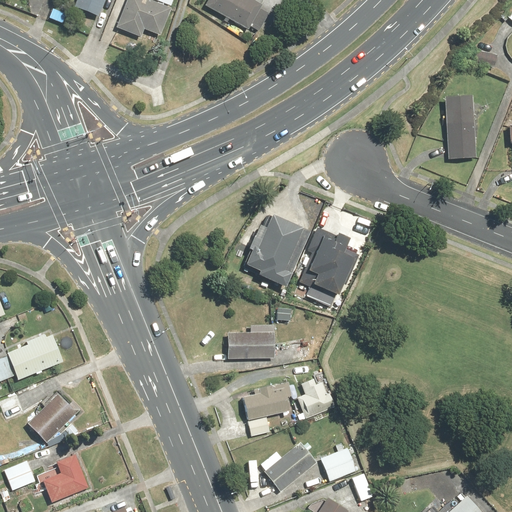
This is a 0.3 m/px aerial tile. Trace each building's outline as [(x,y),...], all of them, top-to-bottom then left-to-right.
[(76,0),(73,8),(98,18),(104,0),(76,0)] [(145,0),(126,0),(115,29),(140,38),(143,31),(159,37),(170,10),(145,0)] [(249,0),(207,0),(204,7),(247,31),(261,7),(249,0)] [(493,69),(495,55),(475,51),(472,65),(493,69)] [(471,96),(443,98),(447,160),(475,158),(471,96)] [(300,228),(270,215),(255,249),(252,247),(243,265),(258,272),(256,275),(283,287),(290,274),(281,270),(300,228)] [(335,236),(317,228),(306,252),(310,254),(298,282),(322,293),(323,291),(336,297),(341,285),(344,287),(358,255),(343,249),(348,239),(336,234),(335,236)] [(289,308),(275,307),(274,321),(289,321),(289,308)] [(326,319),(314,319),(313,332),(325,333),(326,319)] [(272,333),(225,333),(226,359),(272,359),(272,333)] [(0,387),(0,388),(0,387),(0,381),(14,376),(16,381),(62,363),(51,336),(45,339),(43,335),(25,342),(26,345),(5,353),(6,356),(0,358),(0,387)] [(306,337),(284,342),(288,362),(311,357),(306,337)] [(314,384),(312,378),(300,383),(304,394),(295,397),(304,419),(334,408),(328,393),(325,394),(320,382),(314,384)] [(258,393),(241,397),(246,421),(288,412),(282,388),(271,390),(270,386),(257,389),(258,393)] [(17,394),(0,401),(0,409),(5,422),(25,413),(17,394)] [(56,394),(26,424),(45,444),(76,413),(56,394)] [(265,417),(245,422),(249,437),(269,432),(265,417)] [(299,442),(263,472),(279,493),(316,463),(299,442)] [(345,447),(318,458),(328,481),(354,470),(345,447)] [(59,474),(41,481),(50,503),(87,488),(73,455),(55,463),(59,474)] [(24,461),(2,470),(10,490),(32,481),(24,461)] [(362,473),(347,479),(357,502),(371,496),(362,473)] [(409,477),(398,480),(403,494),(413,491),(409,477)] [(479,511),(464,496),(446,511),(479,511)] [(345,511),(346,511),(325,498),(316,511),(345,511)]
